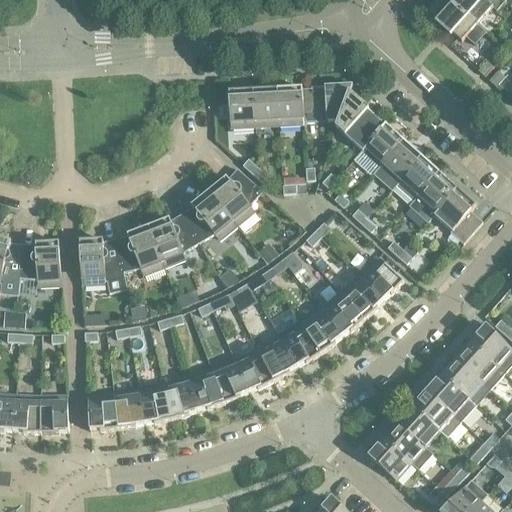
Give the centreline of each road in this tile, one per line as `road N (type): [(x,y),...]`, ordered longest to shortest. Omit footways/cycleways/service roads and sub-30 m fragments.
road 1 (residential): [(349,24),(61,51)]
road 2 (residential): [(55,511),(64,490),(78,482),(181,466),(309,417)]
road 3 (residential): [(309,417),(417,335),(511,231)]
road 4 (residential): [(511,167),(349,24)]
road 5 (residential): [(68,195),(61,51)]
road 6 (residential): [(68,195),(117,190),(199,145)]
road 7 (residential): [(396,511),(329,454),(309,417)]
